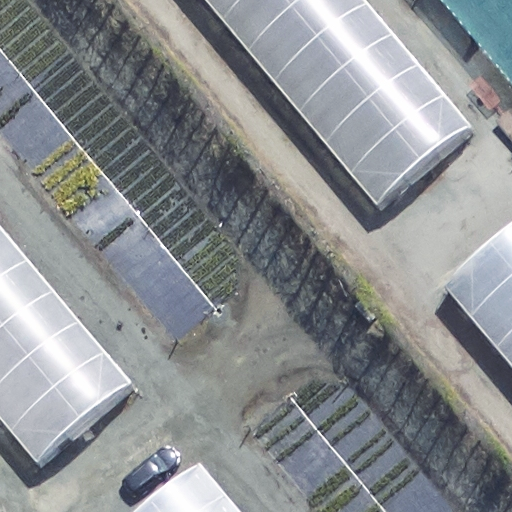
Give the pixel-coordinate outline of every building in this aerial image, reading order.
[(206,0),(376,202),(470,125),(365,0),(206,0)] [(511,0),(427,0),(511,100),(511,0)] [(511,366),(511,223),(441,283),(511,366)] [(0,421),(35,463),(129,384),(0,229),(0,421)] [(238,511),(194,459),(130,511),(238,511)]
